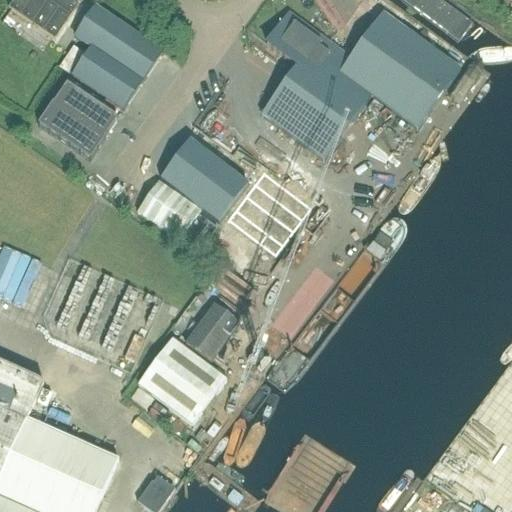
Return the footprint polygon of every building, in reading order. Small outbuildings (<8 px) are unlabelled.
[(19,0),(12,7),(9,10),(8,10),(8,11),(17,18),(41,34),(54,43),(78,8),(68,1),(66,0),(19,0)] [(0,38),(10,46),(5,53),(23,66),(44,40),(0,6),(0,38)] [(122,113),(160,57),(94,12),(75,40),(91,51),(73,79),(122,113)] [(323,166),(370,101),(417,135),(459,76),(381,20),(339,78),(323,67),(335,51),(289,18),(266,49),(296,71),(260,121),(323,166)] [(509,41),(511,36),(511,33),(495,21),(491,28),(509,41)] [(73,50),(59,71),(69,78),(83,57),(73,50)] [(117,126),(65,90),(38,130),(91,165),(117,126)] [(0,126),(19,144),(30,132),(10,114),(0,125),(0,126)] [(189,147),(160,186),(218,229),(247,190),(189,147)] [(221,226),(238,239),(240,235),(255,246),(252,249),(269,262),(304,214),(257,178),(221,226)] [(136,219),(178,248),(184,239),(202,252),(215,233),(197,220),(199,217),(158,189),(136,219)] [(33,270),(0,257),(0,304),(28,315),(39,288),(27,284),(33,270)] [(211,310),(183,348),(209,367),(237,328),(211,310)] [(167,355),(141,389),(188,425),(215,391),(167,355)] [(0,511),(96,511),(118,464),(27,423),(43,388),(0,368),(0,511)] [(161,470),(183,479),(187,469),(165,460),(161,470)] [(137,507),(143,511),(161,511),(175,494),(157,482),(153,487),(151,486),(137,507)]
